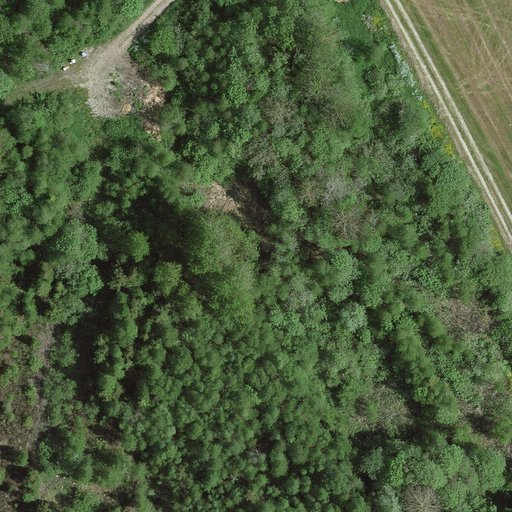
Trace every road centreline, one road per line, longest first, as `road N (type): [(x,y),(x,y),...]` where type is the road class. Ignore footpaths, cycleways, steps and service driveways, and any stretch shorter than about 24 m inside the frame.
road 1 (track): [(117,511),(105,22)]
road 2 (track): [(393,0),(511,229)]
road 3 (track): [(138,0),(0,85)]
